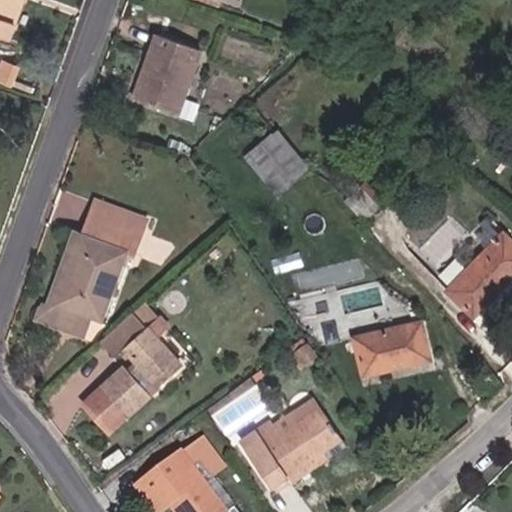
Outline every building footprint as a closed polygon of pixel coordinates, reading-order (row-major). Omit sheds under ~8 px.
[(6,0),(0,24),(0,26),(11,29),(19,0),(6,0)] [(0,0),(0,56),(3,57),(11,29),(0,26),(0,24),(6,0),(0,0)] [(156,35),(144,72),(150,74),(140,103),(176,116),(199,49),(156,35)] [(134,102),(140,103),(150,74),(144,72),(134,102)] [(269,129),(244,148),(270,184),(296,164),(269,129)] [(361,218),(377,204),(357,182),(341,195),(361,218)] [(83,210),(135,228),(141,208),(91,190),(83,210)] [(135,228),(83,210),(76,231),(51,298),(79,307),(92,312),(120,248),(126,250),(135,228)] [(38,294),(51,298),(76,231),(63,226),(38,294)] [(470,308),(511,264),(511,241),(499,229),(447,285),(470,308)] [(79,307),(51,298),(43,319),(71,329),(79,307)] [(82,397),(107,426),(145,389),(137,379),(147,369),(158,379),(163,375),(179,361),(155,336),(167,324),(152,309),(119,341),(134,358),(124,367),(120,362),(82,397)] [(415,321),(351,335),(360,371),(425,356),(415,321)] [(278,422),(267,408),(236,432),(268,479),(281,469),(288,478),(324,449),(319,441),(336,428),(313,396),(278,422)] [(342,435),(336,428),(319,441),(324,449),(342,435)] [(174,491),(192,511),(218,511),(234,501),(214,473),(228,462),(206,436),(185,452),(182,449),(137,485),(152,506),(163,499),(174,491)] [(192,511),(174,491),(163,499),(173,511),(192,511)] [(249,511),(239,498),(230,511),(249,511)]
